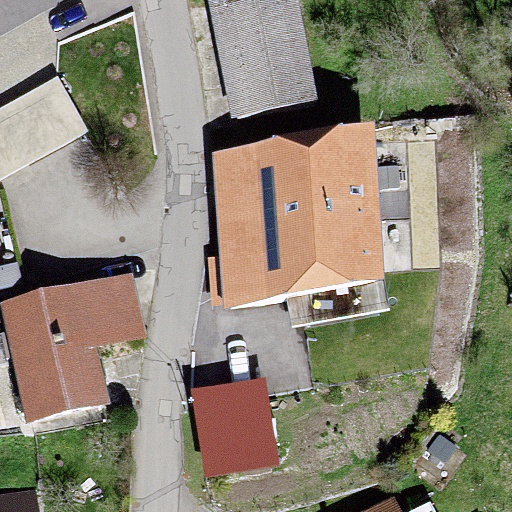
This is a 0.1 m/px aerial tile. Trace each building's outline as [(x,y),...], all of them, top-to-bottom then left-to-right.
[(228,0),(214,3),(237,121),(315,106),(294,0),(228,0)] [(0,180),(85,134),(56,81),(0,111),(0,180)] [(374,286),(365,138),(220,162),(221,206),(253,204),(255,244),(224,245),(225,263),(221,263),(213,277),(212,299),(229,299),(230,309),(374,286)] [(16,334),(5,336),(9,359),(20,356),(34,423),(101,407),(96,383),(105,381),(101,362),(91,364),(87,346),(141,336),(128,282),(10,308),(16,334)] [(37,511),(36,497),(0,501),(0,511),(37,511)]
